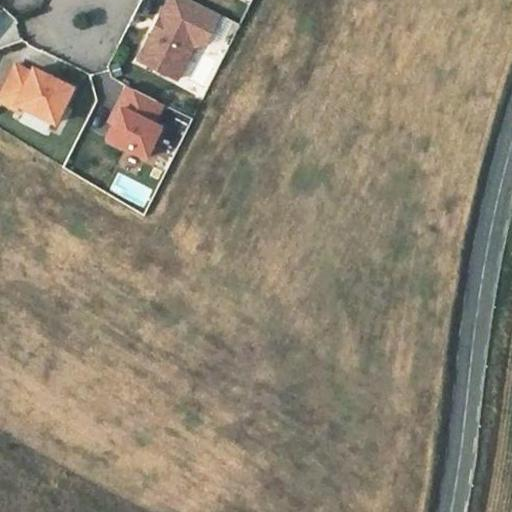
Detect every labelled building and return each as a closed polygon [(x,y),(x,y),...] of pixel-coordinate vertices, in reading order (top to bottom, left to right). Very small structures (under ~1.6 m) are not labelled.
[(188,0),(170,0),(139,62),(177,81),(198,41),(201,34),(211,31),(213,31),(220,16),(188,0)] [(198,41),(206,45),(213,31),(211,31),(201,34),(198,41)] [(18,66),(1,99),(17,108),(19,105),(57,124),(75,90),(36,71),(34,74),(18,66)] [(164,105),(128,88),(118,108),(123,110),(115,125),(108,140),(147,159),(162,128),(154,124),(164,105)] [(111,123),(115,125),(123,110),(118,108),(111,123)] [(119,184),(117,197),(140,201),(142,188),(119,184)]
